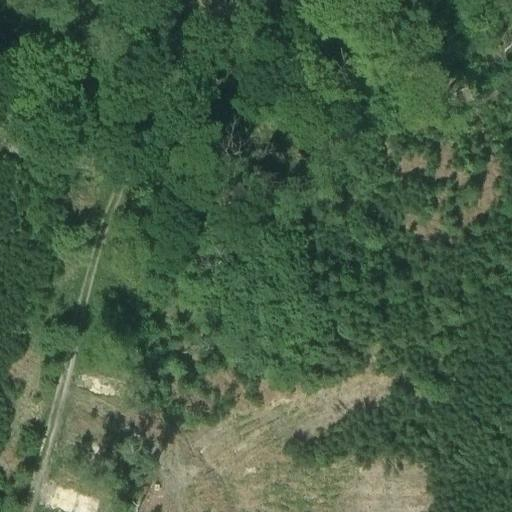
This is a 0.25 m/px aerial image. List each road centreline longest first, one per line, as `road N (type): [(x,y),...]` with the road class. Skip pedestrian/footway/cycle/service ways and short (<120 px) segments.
road 1 (track): [(113,175),(23,511)]
road 2 (track): [(113,175),(213,25),(260,0)]
